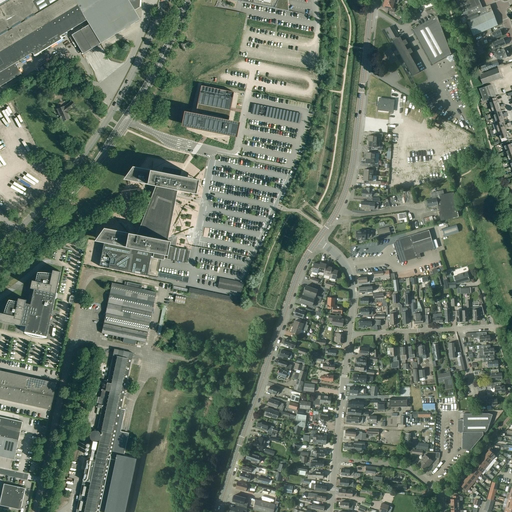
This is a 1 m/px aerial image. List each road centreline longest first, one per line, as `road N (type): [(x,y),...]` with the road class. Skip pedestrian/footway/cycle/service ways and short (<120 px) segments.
road 1 (secondary): [(0,262),(93,169),(148,88),(186,0)]
road 2 (unclassified): [(0,245),(94,141),(164,0)]
road 3 (tertiary): [(216,511),(289,294),(317,240)]
road 4 (tertiary): [(317,240),(351,169),(372,0)]
road 5 (unknown): [(0,89),(56,52),(83,64),(119,101)]
road 6 (residential): [(335,457),(349,333)]
